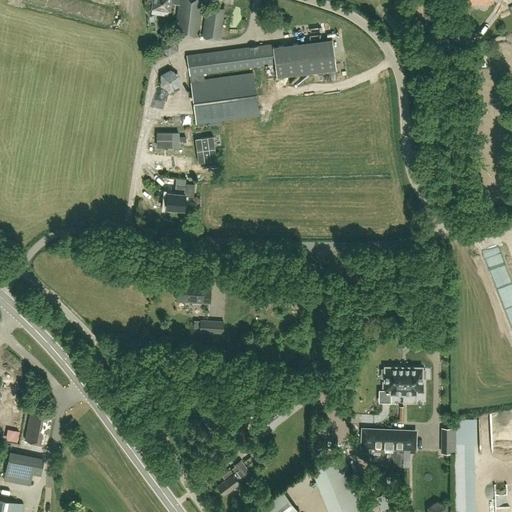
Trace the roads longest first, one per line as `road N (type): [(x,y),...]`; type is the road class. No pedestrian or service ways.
road 1 (unclassified): [(511,227),(469,229),(430,208),(408,162),(400,76),(389,52),(365,24),(307,0)]
road 2 (unclassified): [(176,511),(57,354),(1,299)]
road 3 (track): [(191,240),(393,245),(429,235),(445,220)]
road 4 (unclassified): [(18,271),(40,242),(60,232),(191,240)]
